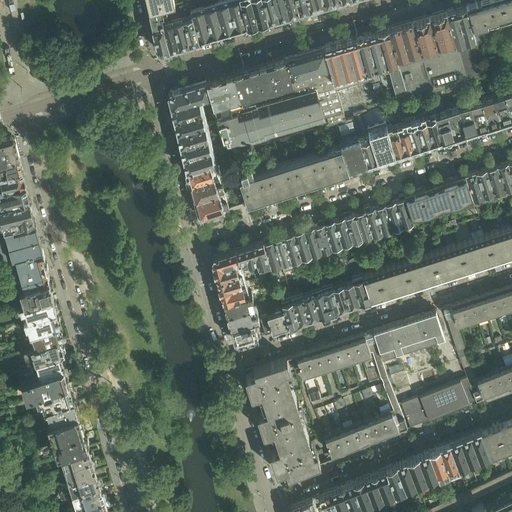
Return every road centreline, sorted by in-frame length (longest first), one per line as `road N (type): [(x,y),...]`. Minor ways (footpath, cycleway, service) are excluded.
road 1 (residential): [(20,112),(140,511)]
road 2 (residential): [(511,135),(190,238)]
road 3 (residential): [(511,270),(226,362)]
road 4 (residential): [(406,0),(147,73)]
road 5 (residential): [(511,403),(269,498)]
road 6 (residential): [(190,238),(147,73)]
road 7 (residential): [(269,498),(226,362)]
road 8 (residential): [(147,73),(20,112)]
road 9 (residential): [(226,362),(190,238)]
